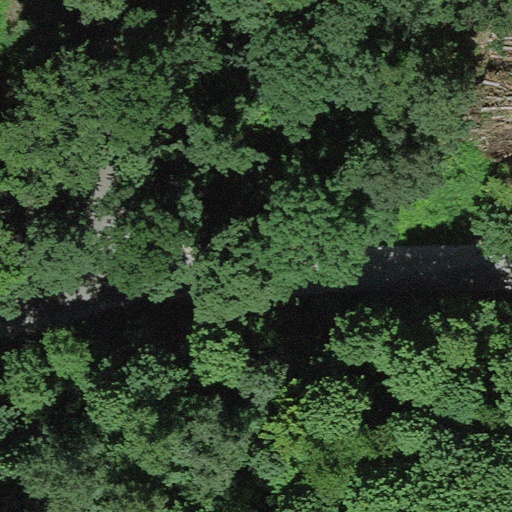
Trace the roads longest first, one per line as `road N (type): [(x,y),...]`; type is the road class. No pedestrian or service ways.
road 1 (unclassified): [(511,262),(398,263),(120,288)]
road 2 (unclassified): [(49,0),(92,78),(120,288)]
road 3 (unclassified): [(0,314),(120,288)]
